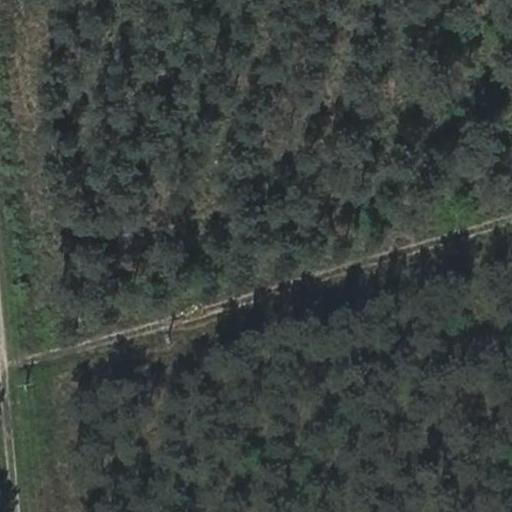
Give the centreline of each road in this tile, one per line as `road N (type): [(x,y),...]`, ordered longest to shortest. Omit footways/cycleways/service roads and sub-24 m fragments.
road 1 (track): [(0,363),(511,212)]
road 2 (track): [(30,511),(0,213)]
